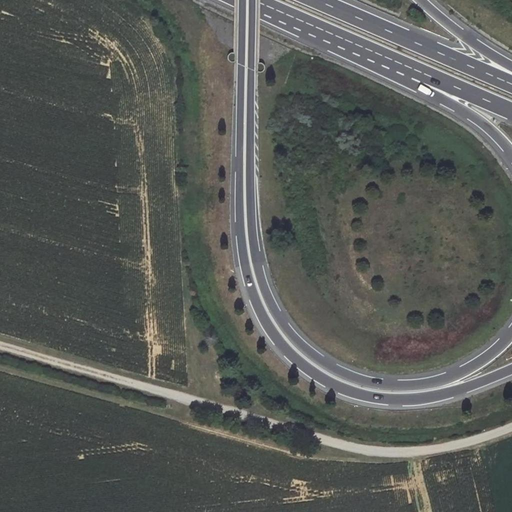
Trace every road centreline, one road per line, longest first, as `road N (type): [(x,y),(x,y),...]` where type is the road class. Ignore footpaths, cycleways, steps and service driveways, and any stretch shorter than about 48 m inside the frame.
road 1 (track): [(511,425),(425,450),(365,450),(0,346)]
road 2 (trunk): [(408,392),(360,387),(311,364),(267,311),(244,210),(246,0)]
road 3 (trunk): [(511,83),(316,0)]
road 4 (trunk): [(252,0),(426,74)]
road 5 (trunk): [(511,334),(463,371),(408,392)]
